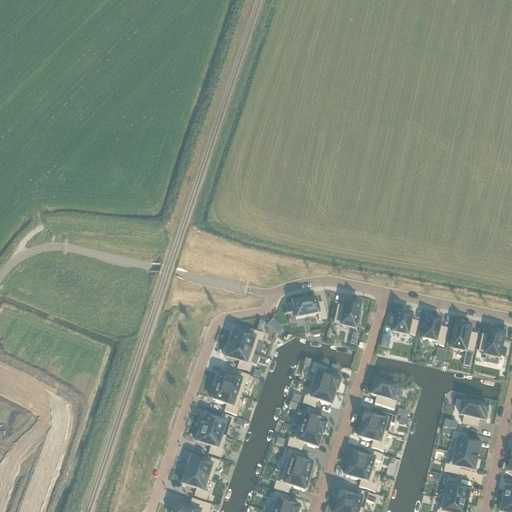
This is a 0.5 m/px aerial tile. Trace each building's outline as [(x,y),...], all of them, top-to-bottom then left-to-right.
[(303,302),(292,304),(295,320),(317,316),(318,319),(326,318),(323,304),(316,305),(315,301),(304,304),(303,302)] [(338,307),(335,320),(342,322),(341,324),(356,327),(361,305),(352,303),(352,304),(346,302),(345,308),(338,307)] [(397,313),(393,334),(407,338),(408,336),(415,337),(417,323),(411,322),(412,317),(407,316),(407,315),(397,313)] [(427,319),(423,341),(436,344),(436,346),(444,348),(447,330),(441,329),(442,323),(436,321),(435,321),(429,320),(429,319),(429,320),(427,319)] [(457,326),(452,351),(467,354),(467,352),(474,354),(478,336),(471,335),(472,329),(466,327),(459,325),(459,326),(457,326)] [(232,338),(229,345),(230,345),(229,346),(250,353),(254,340),(260,342),(262,335),(250,331),(248,337),(234,333),(232,338)] [(483,336),(480,352),(486,354),(485,357),(500,361),(501,359),(505,360),(506,351),(502,350),(506,335),(496,333),(496,334),(491,333),(490,338),(483,336)] [(229,346),(225,359),(239,364),(237,370),(249,374),(251,367),(246,365),(250,353),(229,346)] [(315,366),(313,373),(318,375),(314,387),(335,394),(335,393),(336,393),(337,392),(338,391),(337,391),(339,385),(340,385),(340,384),(339,384),(340,382),(339,382),(339,380),(325,376),(327,370),(315,366)] [(216,385),(216,386),(216,388),(217,388),(217,389),(237,396),(241,383),(247,385),(249,378),(237,374),(235,380),(221,376),(220,377),(219,377),(219,378),(218,378),(218,379),(219,379),(217,385),(216,385)] [(373,391),(371,396),(377,398),(375,405),(388,409),(390,403),(392,403),(396,389),(375,382),(375,383),(374,383),(374,384),(375,384),(373,390),(372,389),(372,390),(373,391)] [(305,398),(303,405),(315,409),(316,403),(331,407),(335,394),(314,387),(310,400),(305,398)] [(217,389),(212,402),(226,407),(224,413),(236,417),(238,410),(233,408),(237,396),(217,389)] [(468,404),(464,418),(466,419),(465,426),(478,429),(480,422),(486,423),(487,417),(488,417),(489,410),(489,408),(483,407),(484,403),(476,401),(475,405),(468,404)] [(301,409),(299,415),(305,417),(301,430),(321,436),(322,436),(323,436),(323,434),(324,435),(324,434),(324,433),(325,428),(326,428),(326,427),(326,425),(325,425),(326,423),(312,419),(313,413),(301,409)] [(361,424),(361,425),(362,425),(361,427),(362,427),(362,428),(383,434),(386,423),(392,425),(394,418),(382,415),(380,421),(365,416),(364,417),(363,418),(364,418),(362,424),(361,424)] [(203,424),(201,431),(221,438),(226,425),(231,427),(233,420),(222,416),(219,422),(205,418),(203,424)] [(362,428),(359,439),(373,444),(371,450),(383,454),(385,447),(379,445),(383,434),(362,428)] [(291,441),(289,448),(301,451),(303,445),(317,450),(321,436),(301,430),(297,443),(291,441)] [(201,431),(197,444),(211,449),(209,455),(220,459),(223,452),(217,450),(221,438),(201,431)] [(455,434),(454,441),(460,442),(457,455),(478,460),(481,446),(466,443),(468,436),(455,434)] [(288,452),(286,458),(292,460),(288,473),(308,479),(312,466),(298,461),(300,455),(288,452)] [(354,455),(350,467),(370,473),(374,462),(380,464),(382,457),(370,454),(368,460),(354,455)] [(448,467),(447,474),(459,476),(460,470),(475,473),(476,467),(477,467),(478,460),(457,455),(454,468),(448,467)] [(187,472),(186,473),(207,480),(211,467),(217,469),(219,463),(207,459),(205,465),(191,460),(187,472)] [(345,475),(345,476),(346,476),(345,478),(361,483),(359,489),(371,492),(373,486),(367,484),(370,473),(350,467),(349,467),(348,468),(347,469),(348,469),(346,475),(345,475)] [(186,474),(182,487),(196,491),(194,497),(206,501),(208,495),(203,493),(207,480),(186,473),(186,474)] [(278,484),(276,490),(288,494),(290,488),(304,493),(304,491),(305,491),(306,490),(307,490),(307,489),(306,489),(308,483),(309,483),(309,482),(308,482),(309,480),(308,480),(308,479),(288,473),(284,485),(278,484)] [(445,479),(444,486),(450,488),(447,501),(468,505),(471,492),(456,488),(458,482),(445,479)] [(337,502),(337,503),(337,505),(338,505),(338,506),(358,511),(362,501),(367,503),(369,496),(357,493),(356,499),(340,494),(340,495),(339,495),(339,496),(338,502),(337,502)] [(275,494),(272,501),(278,503),(275,511),(298,511),(299,511),(298,510),(299,509),(285,504),(287,498),(275,494)] [(466,511),(468,506),(468,505),(447,501),(444,511),(466,511)] [(200,511),(202,507),(189,503),(187,510),(175,506),(173,511),(200,511)] [(502,510),(501,511),(511,511),(511,504),(504,503),(502,510)]
